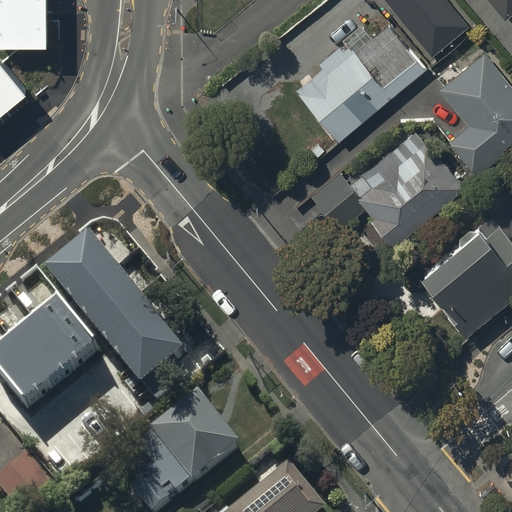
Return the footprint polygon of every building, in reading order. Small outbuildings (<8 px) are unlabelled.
[(46,0),(0,0),(0,33),(47,33),(46,0)] [(329,0),(307,20),(323,39),(353,12),(350,8),(358,0),(329,0)] [(449,0),(387,0),(429,50),(466,19),(449,0)] [(511,39),(497,23),(485,35),(511,64),(511,39)] [(338,145),(427,70),(409,50),(406,53),(386,30),(374,40),(362,26),(342,42),(347,49),(342,53),(339,50),(319,67),(324,72),(297,95),(338,145)] [(0,50),(0,101),(25,81),(0,50)] [(511,146),(511,89),(485,56),(439,93),(469,130),(450,146),(475,177),(511,146)] [(416,133),(348,185),(341,175),(311,198),(338,233),(364,212),(373,223),(371,225),(393,253),(465,197),(416,133)] [(465,330),(511,291),(511,235),(499,220),(486,231),(476,218),(416,267),(452,311),(450,313),(465,330)] [(90,234),(47,268),(143,385),(186,350),(90,234)] [(61,300),(0,348),(0,370),(29,407),(101,350),(61,300)] [(157,511),(242,442),(201,392),(154,430),(156,431),(140,444),(157,465),(149,472),(156,481),(139,494),(153,511),(157,511)] [(53,486),(26,450),(0,469),(0,479),(22,509),(53,486)] [(290,458),(231,507),(229,505),(220,511),(317,511),(327,503),(290,458)]
